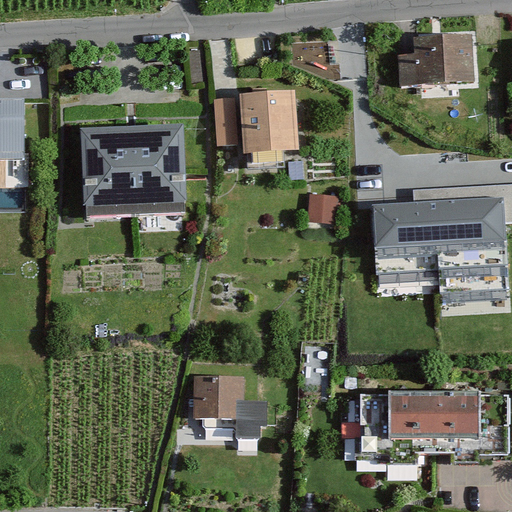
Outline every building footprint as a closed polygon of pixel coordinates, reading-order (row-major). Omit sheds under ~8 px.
[(419,59),(404,59),(405,85),(473,83),(472,41),(419,42),(419,59)] [(244,103),(220,104),(221,143),(248,142),(248,152),(298,151),(296,94),(244,95),(244,103)] [(0,165),(25,165),(25,106),(0,105),(0,165)] [(180,134),(90,137),(93,214),(182,211),(180,134)] [(312,192),(311,218),(340,220),(343,193),(312,192)] [(503,203),(373,212),(379,286),(508,276),(503,203)] [(243,382),(199,382),(199,418),(243,418),(243,382)] [(510,399),(364,398),(364,458),(510,459),(510,399)]
